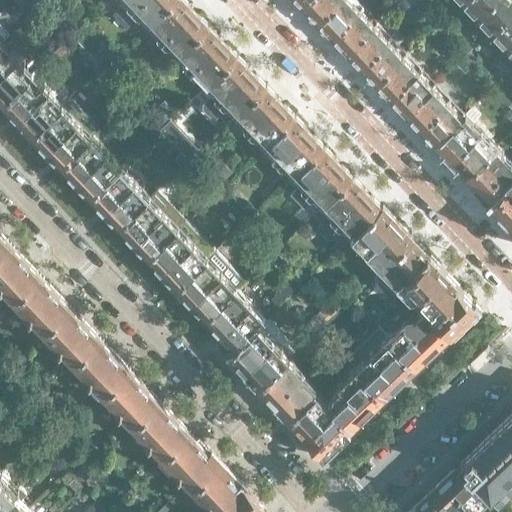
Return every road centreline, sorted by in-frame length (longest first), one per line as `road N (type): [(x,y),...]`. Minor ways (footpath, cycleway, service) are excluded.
road 1 (residential): [(0,179),(318,511)]
road 2 (residential): [(511,287),(247,0)]
road 3 (residential): [(333,511),(511,341)]
